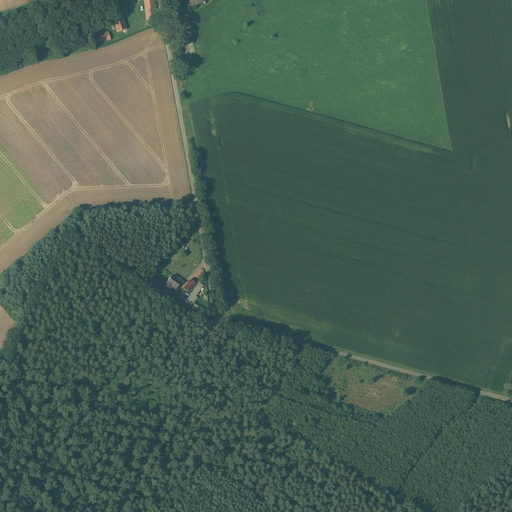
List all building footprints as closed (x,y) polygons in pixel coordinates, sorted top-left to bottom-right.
[(143,0),(145,20),(158,19),(156,0),(143,0)] [(207,0),(185,0),(190,9),(207,0)] [(121,11),(111,14),(117,33),(127,29),(121,11)] [(108,32),(90,38),(93,46),(110,40),(108,32)] [(182,282),(172,275),(163,288),(168,292),(172,288),(176,291),(182,282)] [(204,286),(195,280),(193,282),(190,279),(183,289),(191,295),(187,300),(193,305),(198,298),(196,296),(204,286)]
